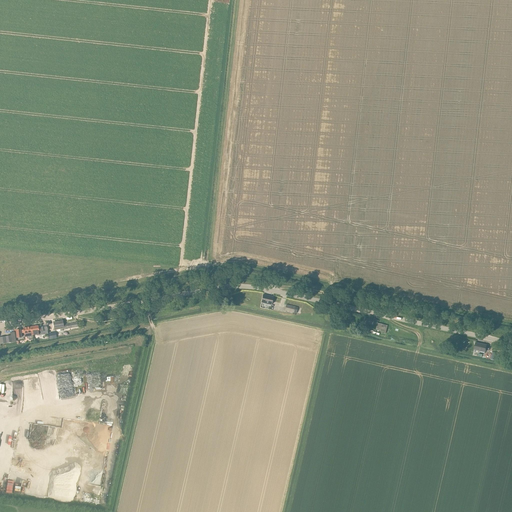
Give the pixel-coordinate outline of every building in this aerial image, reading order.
[(273,297),(262,295),(261,303),(271,305),(273,297)] [(297,307),(286,305),(284,311),(295,313),(297,307)] [(373,328),(374,320),(365,318),(364,323),(369,324),(368,327),(373,328)] [(62,321),(53,322),(54,328),(54,329),(54,330),(64,329),(66,328),(65,324),(63,324),(63,322),(62,321)] [(387,326),(377,323),(376,330),(376,331),(381,332),(386,333),(387,326)] [(31,327),(32,335),(39,334),(39,332),(43,331),(47,330),(46,326),(43,327),(38,328),(38,326),(31,327)] [(24,331),(21,331),(22,333),(24,333),(24,334),(25,337),(32,336),(32,335),(31,327),(23,328),(24,331)] [(0,343),(12,342),(16,341),(14,332),(10,333),(10,336),(0,337),(0,343)] [(484,352),(486,345),(475,343),(474,350),(484,352)] [(491,358),(491,359),(497,361),(499,354),(492,352),(492,353),(491,358)]
